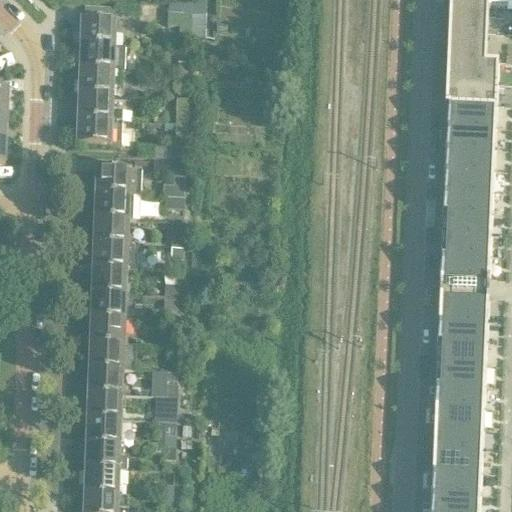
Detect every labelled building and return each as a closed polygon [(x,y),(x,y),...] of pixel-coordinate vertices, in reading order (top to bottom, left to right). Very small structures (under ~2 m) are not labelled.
[(511,511),(511,0),(448,0),(446,61),(445,73),(445,84),(443,116),(446,116),(441,224),(442,224),(440,267),(439,267),(438,288),(439,288),(437,332),(436,332),(436,353),(434,396),(433,418),(433,430),(431,471),(429,511),(511,511)] [(168,15),(166,30),(179,31),(178,42),(190,42),(205,43),(206,8),(191,8),(168,7),(168,15)] [(80,24),(79,49),(113,50),(114,25),(115,14),(84,13),(84,24),(80,24)] [(79,49),(78,74),(112,75),(123,76),(124,51),(113,51),(113,50),(79,49)] [(177,67),(177,80),(190,81),(190,67),(177,67)] [(78,74),(77,99),(111,101),(112,75),(78,74)] [(177,80),(177,93),(189,93),(190,81),(177,80)] [(77,99),(76,125),(121,126),(122,116),(111,116),(111,101),(77,99)] [(175,128),(188,129),(188,118),(176,117),(175,128)] [(76,125),(76,150),(121,152),(122,127),(121,127),(121,126),(76,125)] [(186,165),(188,129),(175,128),(174,150),(154,150),(154,164),(186,165)] [(152,181),(186,182),(186,167),(153,166),(152,181)] [(94,198),(140,200),(141,174),(95,173),(94,198)] [(167,193),(166,204),(169,204),(172,204),(185,205),(186,191),(173,191),(172,193),(167,193)] [(140,201),(140,200),(94,198),(93,223),(136,225),(136,224),(139,221),(139,213),(136,210),(137,201),(140,201)] [(169,204),(169,215),(172,216),(185,216),(185,205),(172,204),(169,204)] [(136,226),(136,225),(93,223),(92,248),(126,249),(127,225),(136,226)] [(171,241),(170,254),(182,254),(183,242),(171,241)] [(92,248),(91,273),(135,275),(136,251),(126,251),(126,249),(92,248)] [(182,266),(182,254),(170,254),(170,265),(182,266)] [(91,273),(90,298),(124,300),(125,276),(135,276),(135,275),(91,273)] [(164,290),(163,302),(169,303),(180,303),(181,291),(170,290),(164,290)] [(123,325),(124,300),(90,298),(89,323),(123,325)] [(163,302),(163,315),(180,316),(180,303),(169,303),(163,302)] [(122,350),(123,325),(89,323),(88,349),(122,350)] [(167,341),(166,354),(178,354),(179,341),(167,341)] [(122,353),(122,350),(88,349),(87,374),(135,375),(135,353),(122,353)] [(166,354),(166,365),(178,365),(178,354),(166,354)] [(135,377),(135,375),(87,374),(87,399),(120,400),(121,377),(135,377)] [(152,378),(152,403),(155,403),(164,403),(177,403),(178,378),(165,378),(152,378)] [(119,425),(120,400),(87,399),(86,424),(119,425)] [(155,403),(154,427),(177,428),(177,416),(177,403),(164,403),(155,403)] [(86,424),(85,449),(119,450),(119,449),(123,449),(124,438),(119,438),(119,425),(86,424)] [(181,431),(181,441),(187,441),(189,441),(189,431),(187,431),(181,431)] [(163,442),(163,453),(175,453),(175,442),(163,442)] [(180,446),(180,454),(186,454),(189,454),(190,454),(191,446),(189,446),(187,446),(180,446)] [(118,462),(119,450),(85,449),(84,474),(118,475),(118,476),(126,476),(126,465),(122,462),(118,462)] [(174,473),(175,453),(163,453),(162,472),(174,473)] [(117,501),(118,476),(118,475),(84,474),(83,499),(117,501)] [(161,491),(161,503),(173,503),(174,491),(161,491)] [(126,511),(127,501),(117,501),(83,499),(82,511),(126,511)] [(161,503),(160,511),(172,511),(173,503),(161,503)]
